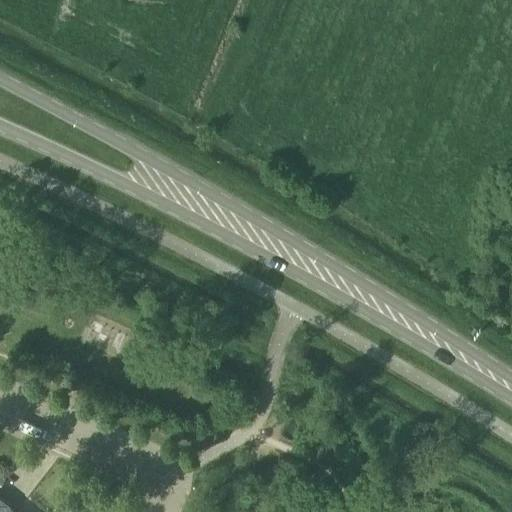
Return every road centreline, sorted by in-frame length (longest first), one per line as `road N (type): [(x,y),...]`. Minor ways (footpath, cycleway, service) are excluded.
road 1 (primary): [(511,384),(147,158),(0,81)]
road 2 (primary): [(0,128),(352,304),(511,397)]
road 3 (residential): [(0,389),(160,458),(178,473),(181,488),(168,511)]
